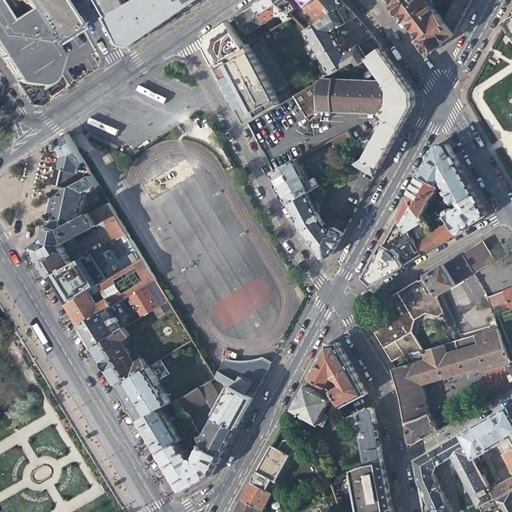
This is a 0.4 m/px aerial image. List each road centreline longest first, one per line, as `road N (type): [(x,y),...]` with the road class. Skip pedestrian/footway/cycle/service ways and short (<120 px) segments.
road 1 (residential): [(0,246),(166,511)]
road 2 (residential): [(183,35),(329,295)]
road 3 (residential): [(438,94),(329,295)]
road 4 (residential): [(329,295),(228,481)]
road 5 (residential): [(341,311),(504,215)]
road 6 (residential): [(341,311),(377,374),(397,460)]
road 7 (residential): [(504,215),(438,94)]
road 8 (residential): [(511,395),(397,460)]
